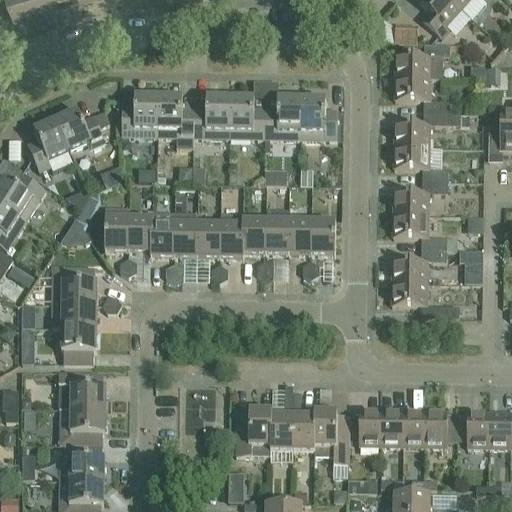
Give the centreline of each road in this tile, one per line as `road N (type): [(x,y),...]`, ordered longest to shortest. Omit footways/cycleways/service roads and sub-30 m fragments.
road 1 (residential): [(146,511),(149,327),(158,315),(356,315)]
road 2 (unclassified): [(0,85),(114,38),(282,40),(333,31)]
road 3 (residential): [(356,315),(360,75),(333,31)]
road 4 (residential): [(490,373),(490,206),(511,197)]
road 5 (residential): [(490,373),(357,373)]
